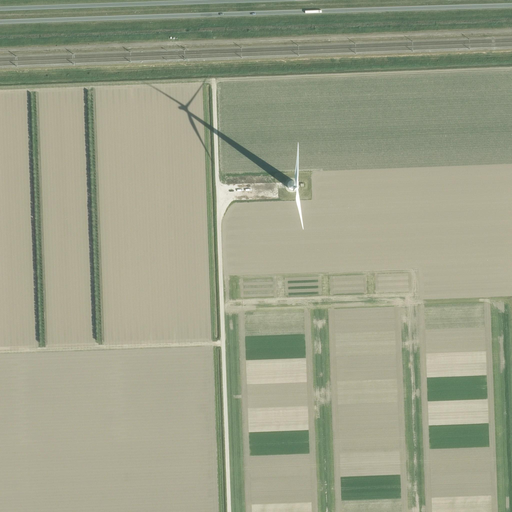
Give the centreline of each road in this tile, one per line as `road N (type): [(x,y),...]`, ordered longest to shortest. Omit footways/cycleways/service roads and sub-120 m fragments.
road 1 (track): [(0,50),(511,31)]
road 2 (trunk): [(0,21),(511,5)]
road 3 (track): [(229,511),(213,79)]
road 4 (trunk): [(256,0),(0,8)]
